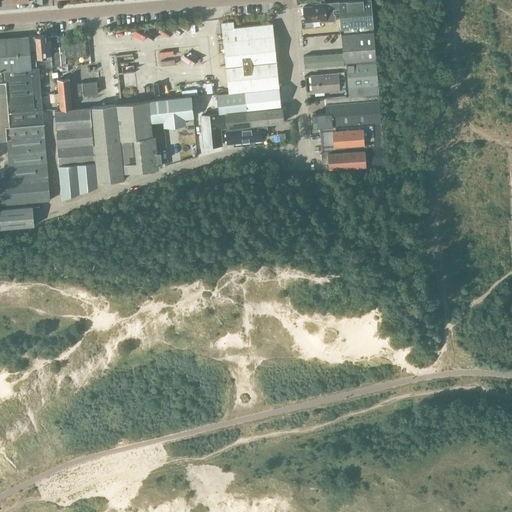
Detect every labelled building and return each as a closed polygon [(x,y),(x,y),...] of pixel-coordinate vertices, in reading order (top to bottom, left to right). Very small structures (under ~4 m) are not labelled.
[(315,6),(303,7),(304,22),(305,28),(313,27),(312,21),(321,21),(321,22),(336,21),(335,15),(333,15),(333,10),(340,10),(341,30),(340,30),(341,34),(341,35),(373,32),(370,0),(369,0),(339,3),(315,5),(315,6)] [(223,41),(229,93),(279,88),(273,24),(233,28),(233,22),(221,23),(223,41)] [(343,53),(303,56),(304,68),(346,65),(376,62),(375,60),(374,47),(373,32),(341,35),(342,50),(343,53)] [(52,67),(49,37),(45,37),(44,36),(35,36),(37,57),(44,56),(45,67),(51,66),(51,67),(52,67)] [(58,36),(49,37),(52,67),(65,65),(65,58),(64,44),(63,36),(58,37),(58,36)] [(0,180),(0,201),(0,205),(50,201),(39,67),(36,67),(35,50),(29,50),(28,37),(0,39),(0,139),(6,139),(10,180),(0,180)] [(84,42),(64,44),(65,58),(85,56),(84,42)] [(376,62),(346,65),(347,76),(348,87),(349,97),(378,94),(378,85),(377,74),(376,62)] [(338,73),(311,76),(312,93),(335,91),(345,90),(344,73),(338,73)] [(57,80),(58,93),(58,102),(59,110),(72,109),(69,78),(57,80)] [(77,84),(78,96),(97,94),(96,82),(77,84)] [(219,115),(218,115),(220,128),(227,128),(226,114),(281,108),(279,88),(229,93),(217,94),(219,115)] [(50,103),(58,102),(58,93),(49,94),(50,103)] [(319,127),(381,122),(378,94),(349,97),(346,97),(336,98),(325,99),(325,104),(326,114),(312,115),(313,127),(319,127)] [(192,96),(151,101),(153,122),(164,121),(165,127),(165,126),(173,125),(173,126),(186,124),(186,119),(194,118),(192,96)] [(124,178),(124,179),(125,179),(124,177),(125,177),(125,175),(126,173),(125,172),(158,169),(157,162),(161,162),(160,152),(155,153),(153,122),(151,101),(116,104),(124,178)] [(89,106),(89,107),(91,126),(93,143),(95,161),(95,162),(97,182),(124,179),(124,178),(116,104),(101,105),(89,106)] [(54,110),(56,129),(91,126),(89,107),(72,109),(59,110),(54,110)] [(283,108),(281,108),(226,114),(227,128),(284,122),(283,108)] [(220,128),(218,115),(218,114),(201,115),(204,147),(222,145),(220,128)] [(319,127),(321,151),(383,146),(381,122),(319,127)] [(56,129),(57,147),(93,143),(91,126),(56,129)] [(262,141),(262,136),(268,136),(267,127),(226,131),(227,144),(262,141)] [(59,164),(77,163),(95,161),(93,143),(57,147),(59,164)] [(383,146),(321,151),(322,170),(384,166),(383,146)] [(95,161),(77,163),(80,192),(97,185),(97,182),(95,162),(95,161)] [(77,163),(59,164),(62,198),(80,192),(77,163)] [(0,208),(0,228),(34,226),(33,206),(0,208)]
